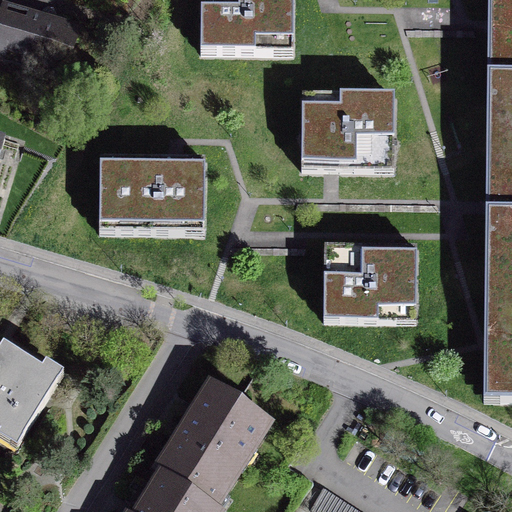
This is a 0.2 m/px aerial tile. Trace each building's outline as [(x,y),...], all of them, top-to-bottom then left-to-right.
[(201,0),(201,57),(293,59),(293,0),(201,0)] [(511,0),(498,0),(497,118),(511,118),(511,0)] [(26,21),(7,15),(0,37),(0,55),(57,72),(63,52),(68,54),(73,35),(64,32),(66,26),(66,25),(66,24),(66,23),(65,22),(64,21),(63,20),(62,19),(57,18),(55,23),(33,17),(31,17),(30,17),(28,17),(27,18),(26,20),(26,21)] [(395,101),(302,100),(302,174),(332,175),(394,175),(395,101)] [(511,118),(497,118),(495,253),(511,253),(511,118)] [(176,163),(100,163),(100,237),(205,238),(205,164),(176,163)] [(366,252),(325,251),(324,325),(416,327),(417,252),(366,252)] [(511,253),(495,253),(493,405),(511,405),(511,253)] [(0,434),(2,436),(4,431),(22,442),(58,386),(17,359),(4,351),(0,357),(0,434)] [(160,470),(218,507),(269,427),(211,390),(186,430),(160,470)] [(214,511),(218,507),(160,470),(156,476),(162,480),(143,509),(141,511),(214,511)]
